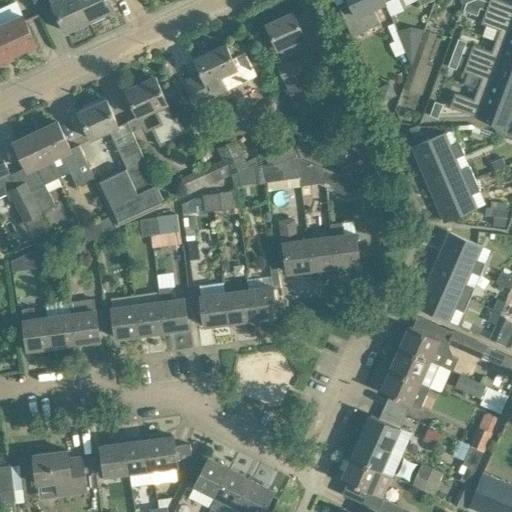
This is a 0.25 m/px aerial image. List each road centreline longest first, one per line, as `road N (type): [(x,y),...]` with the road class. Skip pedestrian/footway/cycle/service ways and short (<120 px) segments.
road 1 (residential): [(0,389),(84,378),(125,398),(170,394),(309,462),(324,448),(396,278)]
road 2 (unclassified): [(223,0),(0,103)]
